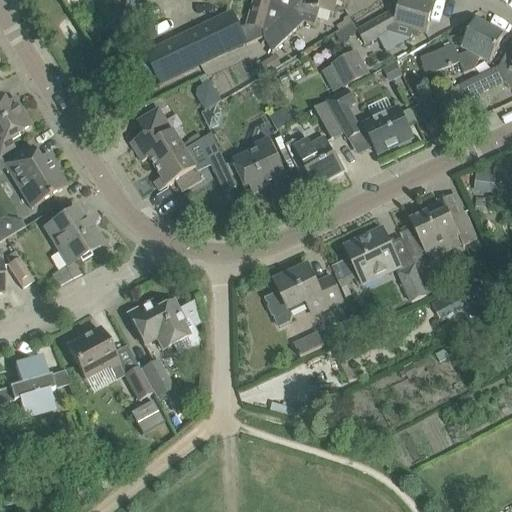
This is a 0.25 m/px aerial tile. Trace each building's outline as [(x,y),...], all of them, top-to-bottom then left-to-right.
[(239,30),(247,46),(264,38),(300,4),(301,0),(255,0),(248,25),(239,30)] [(333,14),(336,1),(336,0),(308,0),(308,1),(304,0),(301,0),(300,4),(264,38),(274,53),(304,22),(316,25),(321,10),(333,14)] [(425,33),(427,25),(433,6),(411,0),(402,0),(395,24),(390,14),(358,31),(366,45),(390,33),(411,39),(414,30),(425,33)] [(489,63),(494,52),(504,35),(475,20),(461,48),(468,52),(459,60),(454,46),(421,59),(429,76),(459,64),(464,75),(474,71),(481,58),(489,63)] [(247,46),(239,30),(236,24),(215,34),(210,25),(147,55),(161,84),(201,65),(202,68),(247,46)] [(340,41),(357,31),(353,24),(336,34),(340,41)] [(444,112),(466,101),(505,82),(511,85),(511,44),(500,67),(459,87),(437,98),(444,112)] [(357,54),(335,66),(346,88),(368,76),(357,54)] [(396,63),(383,69),(390,84),(403,77),(396,63)] [(197,89),(196,96),(200,104),(216,95),(209,82),(197,89)] [(327,102),(345,134),(348,141),(362,133),(348,108),(355,104),(348,91),(327,102)] [(0,95),(0,157),(0,158),(14,149),(9,140),(30,127),(19,110),(16,112),(11,103),(6,106),(0,95)] [(332,141),(345,134),(327,102),(314,110),(332,141)] [(217,105),(202,114),(210,130),(219,126),(222,114),(217,105)] [(289,106),(269,118),(278,132),(298,120),(289,106)] [(363,125),(378,157),(398,147),(399,150),(412,144),(410,142),(414,140),(399,108),(363,125)] [(174,132),(172,133),(159,110),(137,123),(145,136),(138,140),(141,144),(133,149),(142,163),(149,159),(156,170),(186,151),(203,141),(199,134),(182,145),(174,132)] [(296,168),(286,147),(281,138),(275,141),(290,171),(296,168)] [(345,173),(336,156),(335,157),(324,138),(312,145),(308,139),(298,145),(296,141),(286,147),(296,168),(300,176),(306,173),(315,189),(345,173)] [(288,181),(280,163),(269,140),(256,146),(259,150),(233,163),(246,188),(249,187),(253,195),(268,187),(268,185),(272,183),(274,187),(288,181)] [(229,169),(222,153),(220,154),(218,147),(206,152),(209,159),(208,159),(214,175),(229,169)] [(32,209),(50,198),(67,188),(47,155),(40,159),(32,148),(5,165),(32,209)] [(197,170),(187,153),(186,151),(156,170),(162,179),(155,184),(160,193),(176,183),(182,193),(202,181),(196,170),(197,170)] [(501,176),(477,173),(474,193),(498,196),(501,176)] [(487,198),(476,197),(475,212),(486,213),(487,198)] [(477,241),(472,232),(464,214),(451,220),(448,212),(444,213),(439,203),(425,210),(426,213),(410,221),(430,263),(463,246),(464,247),(477,241)] [(76,210),(46,229),(69,266),(103,246),(92,228),(88,230),(76,210)] [(0,229),(6,239),(20,231),(17,226),(0,222),(0,229)] [(382,231),(345,248),(350,258),(350,259),(359,277),(362,283),(386,272),(389,277),(402,271),(382,231)] [(34,283),(19,259),(15,253),(6,258),(10,265),(7,267),(22,290),(34,283)] [(342,263),(332,268),(340,286),(351,281),(342,263)] [(52,276),(59,288),(80,276),(73,264),(52,276)] [(343,303),(340,296),(332,278),(316,285),(307,266),(275,282),(280,293),(265,300),(280,329),(291,324),(292,317),(290,311),(307,303),(314,317),(343,303)] [(412,304),(427,297),(414,269),(399,276),(412,304)] [(477,285),(430,307),(437,322),(484,299),(477,285)] [(141,308),(128,315),(137,333),(144,346),(156,340),(162,351),(172,345),(179,359),(198,348),(199,339),(194,329),(200,326),(194,302),(178,311),(174,302),(156,311),(153,306),(143,312),(141,308)] [(346,338),(360,332),(354,318),(340,325),(346,338)] [(119,367),(109,348),(99,331),(68,348),(85,380),(110,366),(113,371),(119,367)] [(318,333),(294,345),(301,359),(325,347),(318,333)] [(65,372),(51,377),(48,378),(42,358),(15,366),(21,385),(0,391),(0,407),(19,402),(25,422),(55,413),(49,393),(55,392),(70,387),(65,372)] [(424,359),(413,366),(412,364),(403,369),(405,371),(399,374),(403,381),(408,378),(410,381),(419,376),(417,373),(428,367),(424,359)] [(178,405),(171,390),(173,390),(157,362),(142,371),(157,398),(158,399),(156,400),(162,412),(178,405)] [(138,402),(152,394),(138,368),(124,376),(138,402)]
